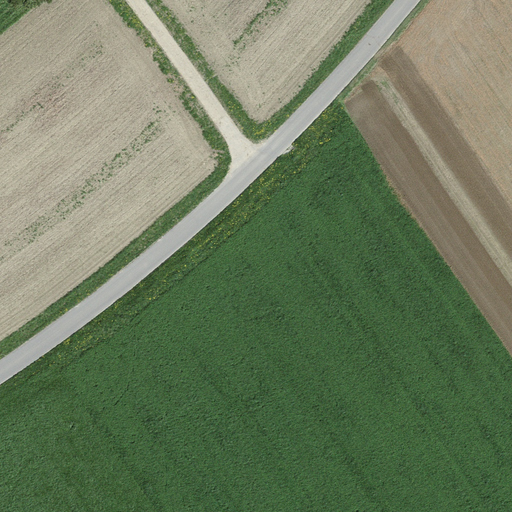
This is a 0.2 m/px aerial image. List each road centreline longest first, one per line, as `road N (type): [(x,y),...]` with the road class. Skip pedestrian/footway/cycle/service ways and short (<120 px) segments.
road 1 (residential): [(406,0),(254,167),(144,265),(0,371)]
road 2 (track): [(137,0),(254,167)]
